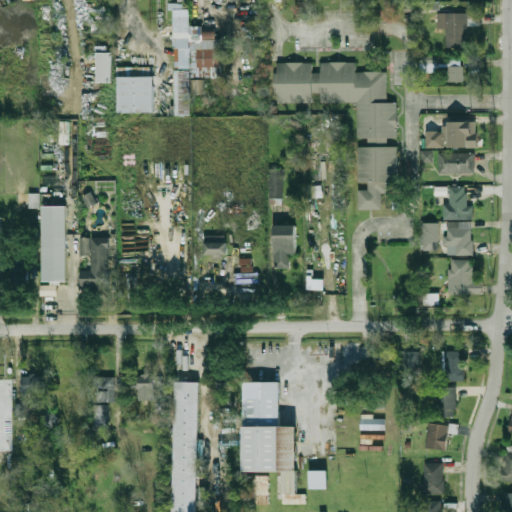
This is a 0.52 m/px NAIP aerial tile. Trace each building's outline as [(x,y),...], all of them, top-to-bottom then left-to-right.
[(177,0),(178,4),(174,4),(175,116),(191,116),(189,0),(177,0)] [(468,12),(446,12),(446,47),(468,47),(468,12)] [(197,47),(197,67),(221,67),(221,47),(197,47)] [(97,82),(112,82),(112,53),(97,53),(97,82)] [(422,72),(439,72),(439,57),(422,57),(422,72)] [(366,146),(366,137),(356,137),(356,101),(320,102),(320,92),(310,92),(311,102),(277,102),(277,94),(272,94),(272,72),(276,72),(276,63),(310,62),(310,72),(320,72),(320,62),(354,62),(354,71),(386,71),(386,101),(396,101),(396,137),(386,137),(386,146),(396,146),(396,181),(385,181),(385,192),(380,192),(380,209),(356,209),(356,189),(366,189),(366,181),(356,181),(355,146),(366,146)] [(465,66),(446,66),(446,83),(465,83),(465,66)] [(118,113),(155,113),(155,67),(118,67),(118,113)] [(454,116),(438,116),(438,147),(478,147),(478,125),(454,125),(454,116)] [(433,150),(421,150),(421,162),(433,163),(433,150)] [(474,152),(439,152),(439,173),(474,173),(474,152)] [(283,198),(284,169),(270,168),(269,198),(283,198)] [(468,204),(468,185),(449,185),(449,202),(443,202),(443,219),(473,219),(473,204),(468,204)] [(67,281),(67,205),(43,205),(43,281),(67,281)] [(439,222),(423,222),(423,241),(439,241),(439,222)] [(473,222),(446,222),(446,254),(473,254),(473,222)] [(297,254),(297,225),(275,225),(275,268),(290,268),(290,254),(297,254)] [(110,238),(81,238),(81,289),(110,289),(110,238)] [(229,243),(205,243),(205,258),(229,258),(229,243)] [(251,271),(252,258),(241,258),(240,271),(251,271)] [(450,285),(454,285),(454,292),(470,292),(470,260),(450,260),(450,285)] [(307,289),(324,290),(324,279),(308,279),(307,289)] [(425,304),(438,304),(438,294),(425,294),(425,304)] [(420,351),(402,352),(403,377),(420,377),(420,351)] [(464,381),(464,351),(443,351),(443,381),(464,381)] [(155,374),(139,374),(138,400),(154,400),(155,374)] [(22,375),(22,392),(44,392),(44,375),(22,375)] [(114,401),(114,377),(94,377),(94,401),(114,401)] [(175,381),(174,511),(198,511),(199,382),(175,381)] [(298,425),(280,425),(280,381),(245,381),(245,471),(284,471),(284,493),(298,493),(298,425)] [(456,386),(437,386),(437,416),(456,416),(456,386)] [(65,389),(65,426),(81,426),(81,389),(65,389)] [(16,417),(27,416),(27,404),(15,404),(16,417)] [(95,429),(108,429),(108,406),(95,406),(95,429)] [(54,425),(51,415),(43,417),(46,427),(54,425)] [(427,448),(446,450),(449,424),(429,423),(427,448)] [(81,461),(81,473),(87,473),(87,435),(67,435),(67,461),(81,461)] [(511,481),(511,445),(505,445),(503,481),(511,481)] [(443,493),(443,462),(424,462),(424,493),(443,493)] [(327,489),(327,471),(310,471),(310,489),(327,489)] [(29,511),(29,490),(20,490),(20,511),(29,511)] [(425,511),(443,511),(443,502),(425,502),(425,511)]
